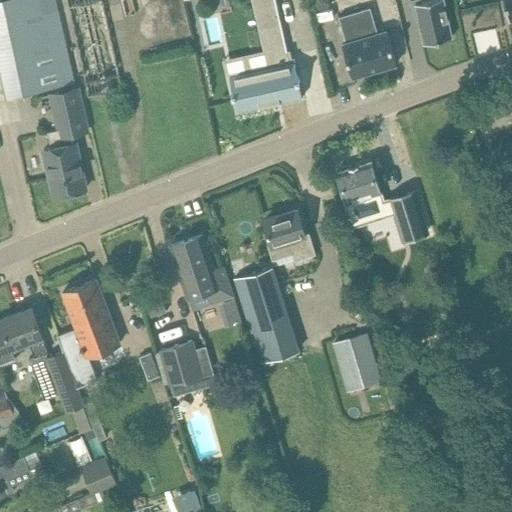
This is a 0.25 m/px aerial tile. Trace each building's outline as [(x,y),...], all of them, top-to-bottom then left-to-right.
[(56,0),(0,0),(0,64),(7,98),(74,83),(56,0)] [(122,88),(117,69),(102,0),(67,0),(84,76),(89,96),(122,88)] [(275,0),(255,0),(258,10),(275,6),(277,6),(275,0)] [(427,0),(413,3),(413,4),(415,14),(418,13),(419,17),(420,19),(419,19),(425,43),(452,37),(448,18),(443,0),(427,0)] [(353,78),(398,65),(388,32),(379,35),(371,9),(340,18),(347,44),(343,45),(353,78)] [(270,67),(230,76),(232,86),(232,87),(233,92),(232,93),(233,96),(234,96),(238,113),(302,98),(299,82),(300,81),(299,77),(298,78),(294,61),(288,63),(288,60),(289,60),(281,24),(279,25),(262,29),(266,44),(266,45),(270,67)] [(86,189),(75,142),(73,143),(71,135),(88,131),(78,88),(52,94),(60,129),(48,132),(52,148),(44,149),(45,154),(42,154),(45,167),(48,167),(55,196),(86,189)] [(389,220),(377,179),(371,160),(336,171),(342,190),(346,202),(366,196),(375,224),(389,220)] [(273,260),(292,254),(295,261),(316,254),(309,232),(305,233),(297,209),(264,220),(272,244),(268,245),(273,260)] [(213,269),(209,253),(203,234),(170,245),(176,264),(187,299),(189,298),(192,310),(234,296),(224,265),(213,269)] [(260,361),(297,349),(300,348),(273,263),(232,276),(260,361)] [(57,335),(63,353),(72,376),(77,388),(97,380),(88,355),(120,343),(103,298),(96,279),(63,291),(70,310),(76,328),(57,335)] [(162,296),(143,302),(148,316),(166,310),(162,296)] [(77,388),(72,376),(63,353),(50,358),(47,352),(49,351),(39,326),(32,308),(1,319),(1,320),(0,320),(0,361),(1,365),(17,359),(13,349),(28,343),(34,358),(30,360),(46,400),(60,395),(67,412),(84,405),(77,388)] [(457,324),(440,327),(446,353),(463,349),(457,324)] [(365,330),(331,341),(345,387),(379,376),(365,330)] [(217,384),(209,354),(198,357),(193,340),(160,349),(173,396),(217,384)] [(151,352),(139,357),(148,380),(160,375),(151,352)] [(0,426),(4,428),(22,421),(17,410),(7,398),(0,400),(0,426)] [(99,418),(91,421),(98,439),(106,436),(99,418)] [(0,465),(0,495),(14,489),(9,477),(42,463),(37,450),(0,465)] [(95,492),(95,493),(117,484),(107,460),(85,469),(95,492)] [(95,492),(77,499),(80,508),(98,500),(95,493),(95,492)]
